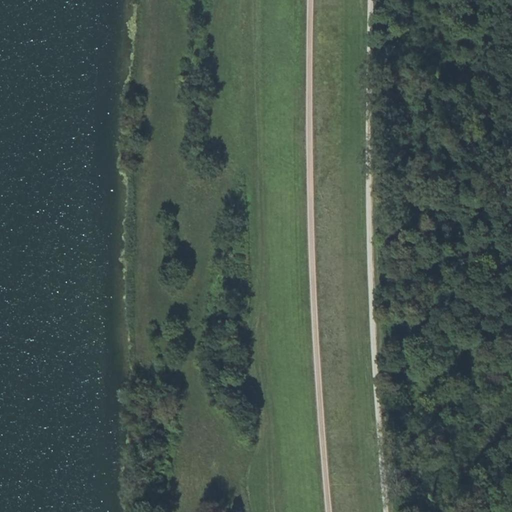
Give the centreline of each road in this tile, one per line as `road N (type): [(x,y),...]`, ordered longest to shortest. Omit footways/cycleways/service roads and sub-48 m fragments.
road 1 (track): [(387,511),(367,238),(370,0)]
road 2 (track): [(315,0),(313,260),(332,511)]
